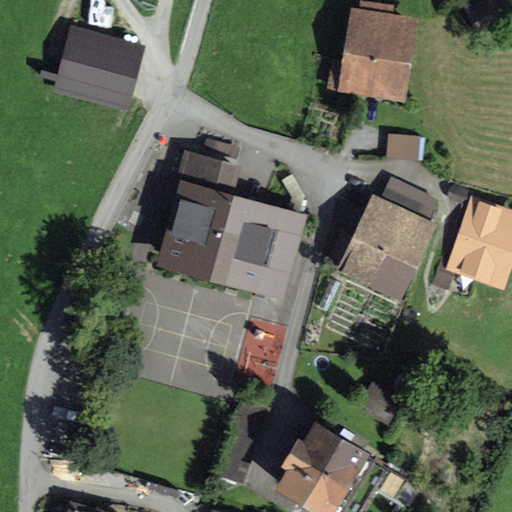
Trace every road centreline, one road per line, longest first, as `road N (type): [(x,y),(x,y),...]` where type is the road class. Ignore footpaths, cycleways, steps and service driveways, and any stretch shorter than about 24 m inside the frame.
road 1 (unclassified): [(29,477),(49,323),(173,82)]
road 2 (unknown): [(332,162),(322,244),(272,446)]
road 3 (residential): [(173,82),(193,107),(297,155),(438,182)]
road 4 (residential): [(29,477),(168,511)]
